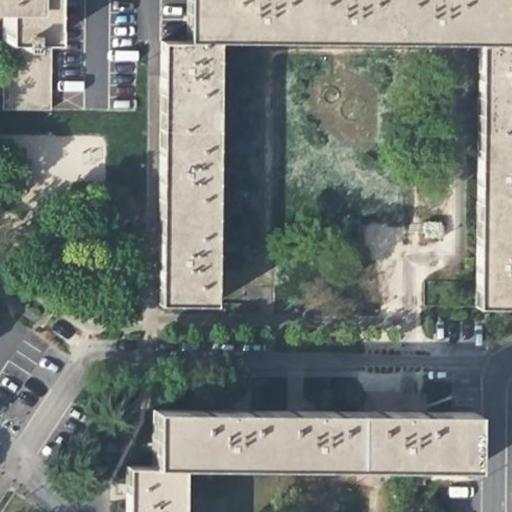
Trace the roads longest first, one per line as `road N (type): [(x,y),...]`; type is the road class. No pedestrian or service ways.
road 1 (residential): [(511,358),(79,361),(15,466)]
road 2 (residential): [(511,358),(491,368),(492,511)]
